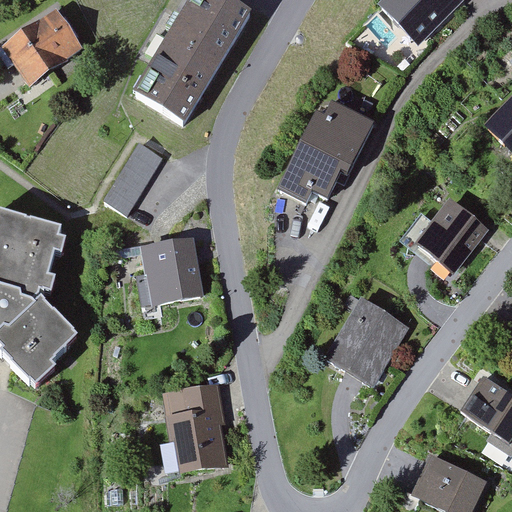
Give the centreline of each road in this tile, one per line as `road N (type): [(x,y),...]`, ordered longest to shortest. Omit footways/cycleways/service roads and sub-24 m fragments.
road 1 (residential): [(252,379),(400,103),(489,8),(511,1)]
road 2 (residential): [(301,0),(236,107),(219,157),(252,379)]
road 3 (residential): [(350,511),(397,412),(511,259)]
road 4 (residential): [(252,379),(278,500),(289,511)]
